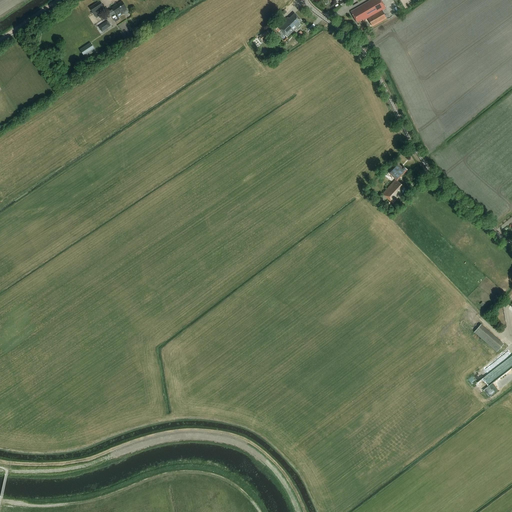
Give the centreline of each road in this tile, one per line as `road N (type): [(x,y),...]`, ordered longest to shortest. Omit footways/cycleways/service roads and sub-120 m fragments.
road 1 (track): [(297,511),(252,452),(199,435),(84,466),(7,469)]
road 2 (tertiary): [(511,246),(437,181),(370,60),(305,0)]
